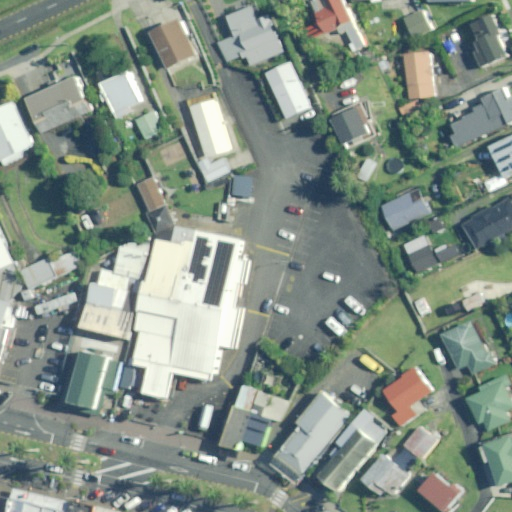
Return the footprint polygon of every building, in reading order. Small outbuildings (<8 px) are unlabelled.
[(338,28),(342,35),(349,31),(359,52),(369,48),(345,0),(329,0),(316,6),(328,32),(338,28)] [(433,30),(426,11),(408,17),(414,37),(433,30)] [(244,55),(245,58),(251,56),(252,60),(263,55),(265,60),(288,51),(274,14),(241,26),(244,33),(221,41),(228,61),(244,55)] [(505,31),(497,14),(475,24),(482,39),(477,41),(480,49),(476,51),(483,67),(511,55),(502,32),(505,31)] [(201,53),(185,19),(154,33),(169,67),(201,53)] [(436,96),(434,52),(408,53),(411,98),(436,96)] [(146,101),(133,70),(105,82),(120,118),(135,111),(133,107),(146,101)] [(98,111),(83,76),(32,99),(48,133),(98,111)] [(317,106),(310,87),(290,95),(298,114),(317,106)] [(511,99),(511,100),(507,88),(485,98),(487,103),(476,108),(479,112),(454,123),(458,133),(453,135),(458,147),(511,122),(511,99)] [(236,150),(222,99),(196,106),(211,157),(236,150)] [(38,146),(18,101),(0,109),(0,151),(6,165),(27,156),(25,152),(38,146)] [(422,112),(421,101),(401,104),(403,114),(422,112)] [(381,134),(368,106),(339,119),(351,147),(381,134)] [(167,130),(158,111),(140,119),(149,139),(167,130)] [(511,139),(494,147),(505,177),(511,174),(511,139)] [(175,215),(154,172),(138,180),(158,223),(175,215)] [(257,177),(238,175),(236,194),(255,196),(257,177)] [(140,205),(132,189),(117,197),(120,204),(108,211),(113,220),(140,205)] [(417,202),(413,192),(384,206),(395,229),(433,211),(427,198),(417,202)] [(511,228),(511,198),(465,224),(478,247),(511,228)] [(103,225),(96,209),(75,218),(82,234),(103,225)] [(175,238),(161,235),(139,326),(144,327),(136,359),(153,363),(147,389),(171,395),(176,369),(216,379),(224,341),(234,343),(243,306),(236,305),(242,278),(246,279),(251,255),(246,254),(247,249),(244,248),(246,232),(178,223),(175,238)] [(0,265),(15,258),(0,224),(0,265)] [(441,262),(433,244),(411,253),(419,272),(441,262)] [(503,260),(498,249),(487,255),(492,266),(503,260)] [(33,290),(82,265),(75,251),(53,262),(51,257),(23,271),(33,290)] [(0,335),(3,321),(10,323),(15,300),(8,298),(9,296),(25,279),(15,258),(0,265),(0,335)] [(131,284),(97,276),(87,322),(130,332),(137,306),(127,302),(131,284)] [(487,304),(483,293),(465,300),(469,310),(487,304)] [(479,375),(500,365),(479,319),(447,334),(463,369),(473,364),(479,375)] [(112,356),(86,349),(74,401),(100,407),(104,390),(116,393),(123,366),(110,363),(112,356)] [(437,389),(421,366),(389,390),(403,410),(397,415),(405,426),(421,414),(415,406),(437,389)] [(511,373),(484,385),(487,391),(473,397),(484,423),(489,421),(493,430),(511,421),(511,373)] [(292,396),(246,381),(227,441),(242,446),(246,437),(266,443),(275,414),(282,416),(292,396)] [(354,412),(327,387),(302,417),(306,421),(281,451),(307,472),(354,412)] [(441,427),(422,415),(406,436),(400,432),(390,444),(385,440),(365,466),(389,486),(393,480),(398,485),(416,460),(406,452),(413,443),(424,451),(441,427)] [(390,432),(372,417),(325,476),(343,491),(390,432)] [(501,461),(508,485),(511,484),(511,435),(488,443),(494,463),(501,461)] [(452,511),(469,492),(443,471),(426,490),(451,511),(452,511)] [(59,511),(62,495),(15,485),(14,493),(9,511),(59,511)] [(9,511),(14,493),(0,490),(0,511),(9,511)] [(71,511),(74,498),(62,495),(59,511),(71,511)] [(138,511),(74,498),(71,511),(138,511)]
